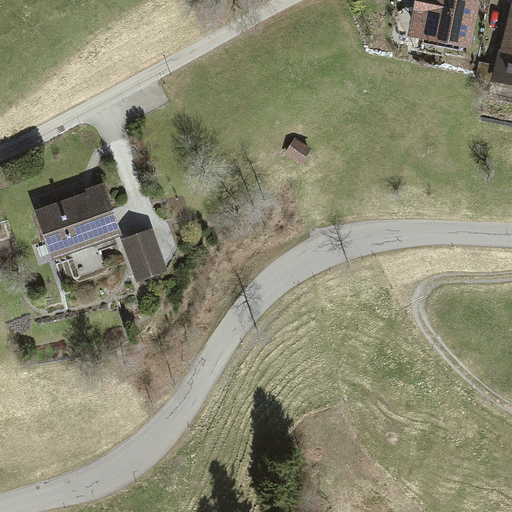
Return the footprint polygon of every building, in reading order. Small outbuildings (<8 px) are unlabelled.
[(413,0),(407,36),(470,48),(479,2),(466,0),(413,0)] [(511,55),(511,8),(505,29),(500,52),(511,55)] [(511,55),(500,52),(496,66),(492,81),(511,85),(511,55)] [(295,138),(285,154),(301,164),(311,148),(295,138)] [(86,192),(35,210),(52,258),(122,233),(104,182),(91,187),(85,189),(86,192)] [(121,239),(137,281),(169,269),(153,227),(121,239)]
